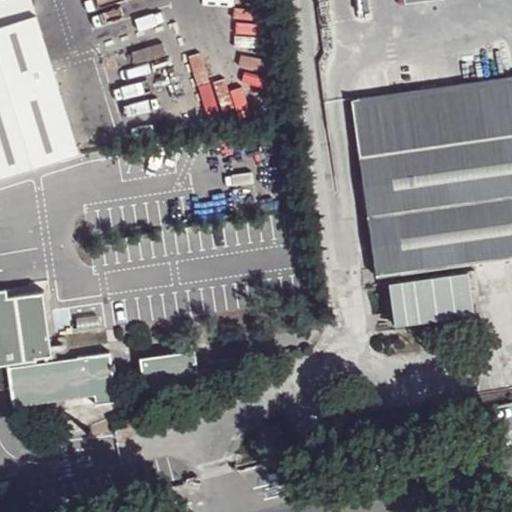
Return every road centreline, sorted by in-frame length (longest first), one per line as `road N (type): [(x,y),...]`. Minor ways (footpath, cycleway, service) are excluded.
road 1 (secondary): [(511,469),(338,511)]
road 2 (unknown): [(350,375),(380,355),(511,340)]
road 3 (unknown): [(67,0),(115,132)]
